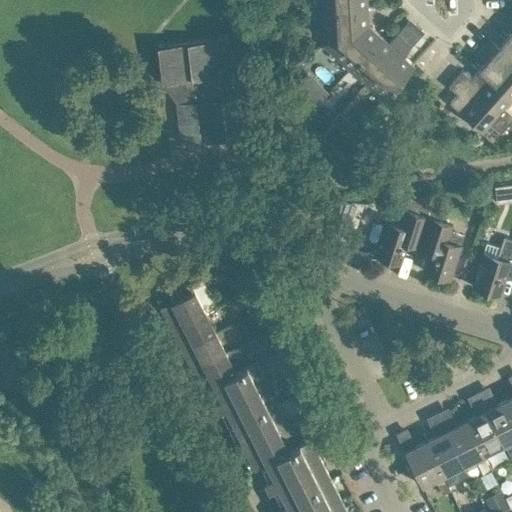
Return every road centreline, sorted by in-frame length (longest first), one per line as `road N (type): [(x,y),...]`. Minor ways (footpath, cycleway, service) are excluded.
road 1 (residential): [(310,278),(173,238),(0,291)]
road 2 (residential): [(511,337),(310,278)]
road 3 (residential): [(389,426),(310,278)]
road 4 (residential): [(389,426),(492,369),(511,343)]
